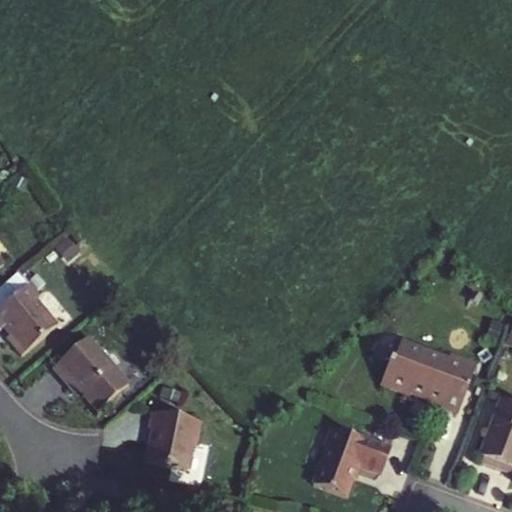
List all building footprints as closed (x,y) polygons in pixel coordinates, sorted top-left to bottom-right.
[(20,281),(0,298),(0,333),(0,342),(11,355),(45,324),(25,301),(31,295),(20,281)] [(118,386),(77,340),(44,370),(62,391),(65,389),(86,414),(118,386)] [(440,360),(391,343),(386,359),(382,358),(372,387),(403,398),(404,395),(435,405),(433,412),(451,418),(470,364),(442,354),(440,360)] [(511,409),(492,402),(472,459),(478,461),(475,469),(504,479),(507,473),(511,474),(511,409)] [(147,439),(152,440),(147,465),(186,473),(191,447),(198,448),(202,427),(152,416),(147,439)] [(349,445),(322,435),(314,457),(315,458),(303,492),(335,503),(347,472),(370,481),(380,454),(350,443),(349,445)]
